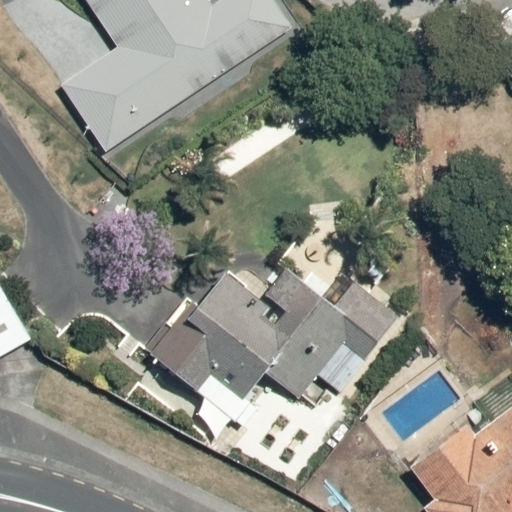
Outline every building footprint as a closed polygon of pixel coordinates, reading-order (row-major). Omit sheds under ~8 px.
[(94,0),(121,45),(63,86),(113,158),(300,29),(280,0),(94,0)] [(511,19),(486,36),(509,72),(511,70),(511,19)] [(175,335),(154,357),(207,408),(199,416),(231,447),(267,409),(258,400),(274,383),(300,407),(326,380),(341,395),(417,316),(371,271),(341,301),(299,260),(265,295),(239,270),(207,303),(195,292),(164,325),(175,335)] [(0,366),(45,334),(0,270),(0,366)] [(472,425),(414,469),(439,502),(429,509),(430,511),(511,511),(511,415),(482,439),(472,425)]
